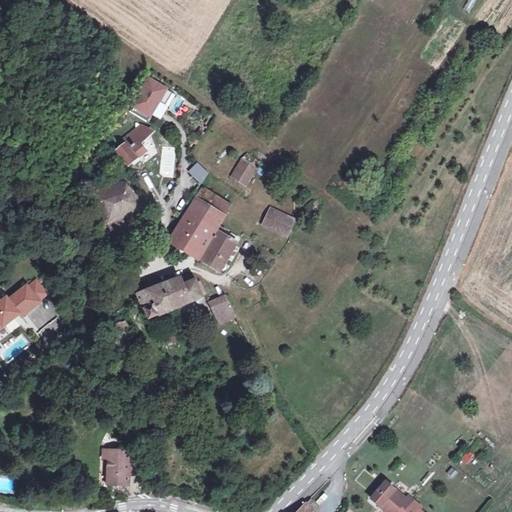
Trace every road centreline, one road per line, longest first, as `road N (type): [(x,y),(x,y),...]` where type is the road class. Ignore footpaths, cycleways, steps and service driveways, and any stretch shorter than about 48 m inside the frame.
road 1 (residential): [(511,101),(410,347),(381,396),(277,511)]
road 2 (residential): [(157,268),(0,386)]
